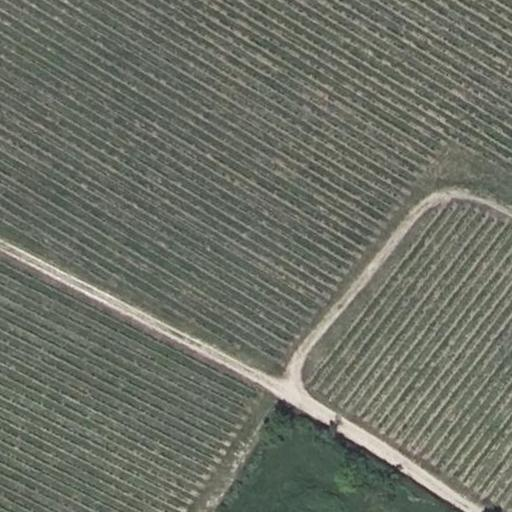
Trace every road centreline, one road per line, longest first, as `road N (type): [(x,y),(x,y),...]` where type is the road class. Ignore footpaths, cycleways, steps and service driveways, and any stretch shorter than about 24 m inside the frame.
road 1 (track): [(477,511),(308,395),(302,365),(313,341),(425,207),(448,195),(511,209)]
road 2 (track): [(301,382),(0,239)]
